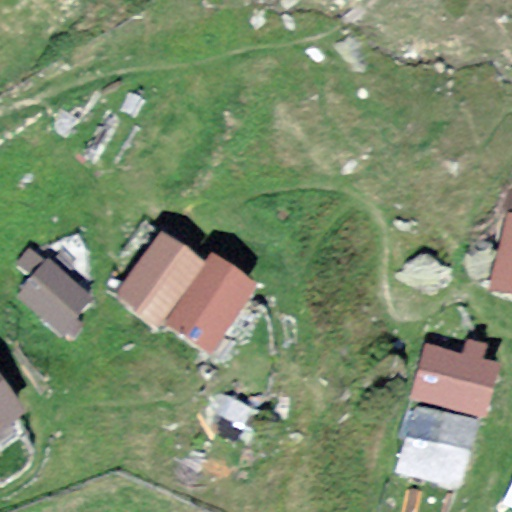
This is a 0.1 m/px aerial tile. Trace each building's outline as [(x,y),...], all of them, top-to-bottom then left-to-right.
[(511,302),(511,222),(507,222),(490,298),(511,302)] [(202,271),(160,239),(113,299),(155,331),(202,271)] [(260,293),(214,263),(170,328),(215,359),(260,293)] [(48,264),(18,299),(64,338),(94,303),(48,264)] [(501,371),(427,347),(411,397),(485,421),(501,371)] [(0,389),(0,437),(22,422),(0,389)] [(485,421),(411,397),(388,471),(461,494),(485,421)]
